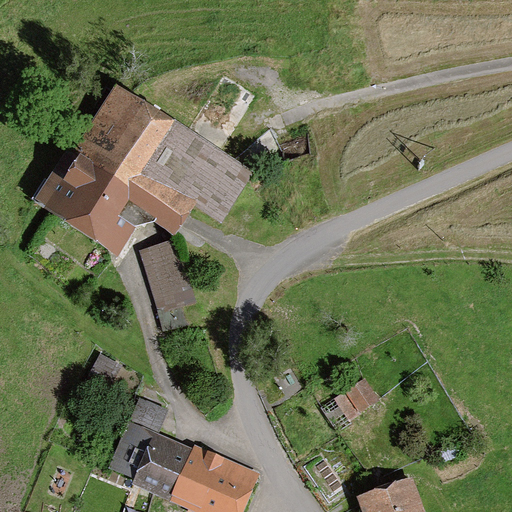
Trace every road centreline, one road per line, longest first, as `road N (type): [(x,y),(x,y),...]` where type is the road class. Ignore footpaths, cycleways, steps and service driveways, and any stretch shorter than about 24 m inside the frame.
road 1 (unclassified): [(511,151),(333,232),(259,287),(241,326),(249,417),(309,511)]
road 2 (track): [(511,257),(439,254),(280,267)]
